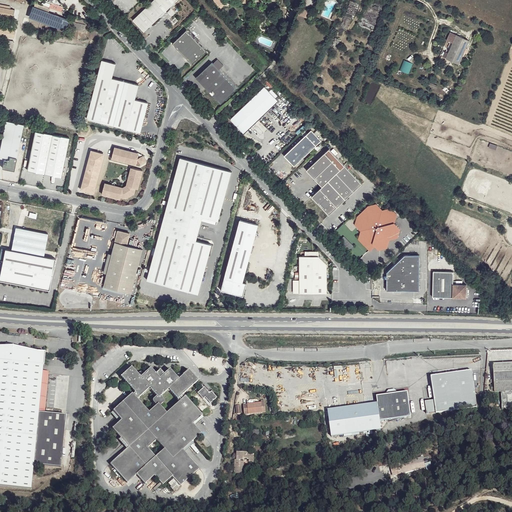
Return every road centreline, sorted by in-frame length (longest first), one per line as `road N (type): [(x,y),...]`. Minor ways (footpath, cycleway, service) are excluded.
road 1 (primary): [(511,323),(223,318)]
road 2 (primary): [(237,328),(511,331)]
road 3 (residential): [(0,184),(132,210),(145,204),(175,93)]
road 4 (residential): [(175,93),(353,275)]
road 5 (primary): [(0,320),(237,328)]
road 6 (primary): [(223,318),(0,314)]
road 7 (residential): [(87,0),(175,93)]
